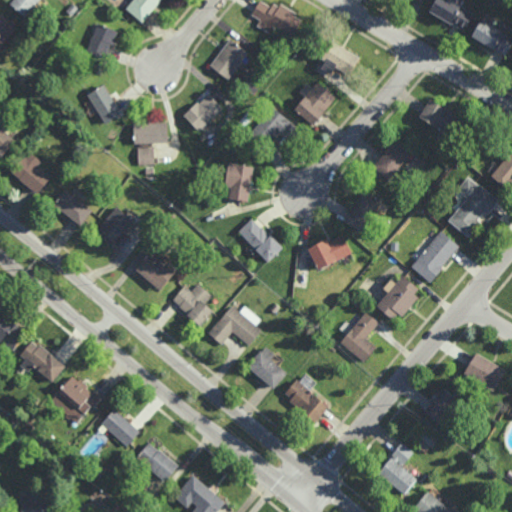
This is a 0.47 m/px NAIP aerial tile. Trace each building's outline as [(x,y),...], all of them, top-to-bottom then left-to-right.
[(38,0),(26,15),(10,2),(11,0),(38,0)] [(161,0),(143,22),(126,8),(132,0),(161,0)] [(261,0),(272,7),(275,3),(280,7),(282,4),(297,13),(296,16),(302,20),(291,38),(274,28),(270,33),(258,25),(261,20),(252,15),(261,0)] [(465,0),(462,5),(475,13),(465,29),(432,9),(437,0),(465,0)] [(73,14),(67,10),(72,3),(78,7),(73,14)] [(0,45),(0,15),(2,13),(17,26),(0,45)] [(511,44),(506,54),(495,48),(496,47),(474,34),(484,17),(506,31),(511,35),(511,44)] [(112,44),(110,43),(104,57),(87,50),(98,22),(118,30),(112,44)] [(229,79),(211,65),(231,38),(250,52),(229,79)] [(352,75),(337,67),(335,72),(327,68),(330,63),(321,57),(332,39),(362,57),(352,75)] [(337,97),(325,111),(327,112),(316,125),(296,109),(306,97),(300,92),(307,83),(313,88),(318,82),(337,97)] [(105,123),(87,94),(104,83),(122,113),(105,123)] [(224,108),(200,131),(185,114),(199,101),(200,103),(210,93),(224,108)] [(457,138),(435,125),(436,125),(421,116),(431,98),(460,116),(459,118),(466,123),(457,138)] [(291,142),(280,133),(276,139),(274,137),(266,147),(251,134),(273,107),(301,130),(291,142)] [(0,117),(3,120),(0,123),(0,125),(16,139),(0,159),(0,117)] [(157,122),(168,122),(168,142),(134,143),(134,123),(145,123),(145,120),(157,120),(157,122)] [(390,180),(374,166),(396,140),(412,154),(390,180)] [(140,164),(140,148),(156,148),(156,164),(140,164)] [(42,161),(38,165),(51,176),(37,193),(20,178),(11,170),(25,154),(27,156),(31,151),(42,161)] [(511,183),(508,188),(492,175),(511,151),(511,183)] [(460,168),(456,164),(461,158),(466,162),(460,168)] [(249,201),(229,198),(231,187),(225,186),(229,162),(237,164),(254,167),(249,201)] [(479,185),(480,184),(500,200),(489,214),(485,212),(479,220),(482,222),(470,237),(449,221),(468,197),(459,189),(469,177),(479,185)] [(134,188),(130,185),(135,178),(139,181),(134,188)] [(81,225),(54,204),(66,188),(93,210),(81,225)] [(366,232),(347,222),(364,190),(383,200),(366,232)] [(126,213),(128,211),(133,216),(131,217),(134,220),(113,245),(96,231),(117,206),(126,213)] [(271,236),(272,235),(285,248),(270,262),(239,231),(252,218),(261,227),(262,226),(271,236)] [(432,283),(413,266),(442,231),(460,246),(442,267),(444,269),(432,283)] [(383,243),(377,238),(380,234),(387,240),(383,243)] [(339,260),(334,263),(334,264),(326,268),(325,267),(320,270),(309,249),(329,239),(330,241),(343,235),(353,253),(339,260)] [(161,290),(137,269),(152,251),(177,272),(161,290)] [(404,317),(400,314),(394,320),(378,306),(403,275),(421,289),(416,295),(420,298),(404,317)] [(213,295),(206,303),(214,310),(201,325),(188,314),(189,313),(181,305),(174,298),(186,285),(193,290),(199,283),(213,295)] [(275,312),(271,309),(275,303),(280,307),(275,312)] [(241,310),(245,305),(262,318),(257,325),(263,329),(250,345),(233,331),(223,343),(210,332),(233,304),(241,310)] [(0,311),(15,323),(15,322),(27,332),(12,350),(2,341),(1,343),(0,342),(0,311)] [(365,362),(341,343),(367,312),(380,322),(367,339),(377,347),(365,362)] [(38,346),(40,344),(54,355),(53,355),(66,366),(53,382),(34,366),(29,372),(20,365),(25,359),(20,354),(32,340),(38,346)] [(276,354),(272,360),(288,373),(274,389),(247,366),(261,350),(263,351),(267,346),(276,354)] [(496,392),(466,374),(478,353),(508,371),(496,392)] [(92,392),(95,389),(103,397),(93,408),(92,406),(77,423),(71,418),(70,419),(66,416),(67,414),(52,400),(75,374),(89,386),(87,387),(92,392)] [(318,383),(311,391),(329,407),(316,423),(291,401),(293,399),(286,393),(297,379),(300,382),(307,374),(318,383)] [(441,425),(425,412),(445,389),(460,401),(441,425)] [(128,446),(102,423),(116,407),(142,431),(128,446)] [(32,429),(25,424),(30,419),(36,424),(32,429)] [(32,441),(25,436),(29,430),(36,435),(32,441)] [(159,450),(161,448),(180,465),(167,481),(149,465),(148,467),(137,458),(151,442),(159,450)] [(404,466),(399,462),(398,463),(419,481),(406,497),(380,475),(395,458),(392,456),(403,443),(415,453),(404,466)] [(492,477),(487,473),(489,469),(495,473),(492,477)] [(217,511),(194,511),(199,507),(194,502),(189,508),(179,500),(180,499),(176,496),(182,490),(181,489),(194,473),(227,501),(217,511)] [(48,494),(50,494),(53,511),(21,511),(19,499),(28,498),(26,489),(47,486),(48,494)] [(418,511),(415,509),(429,492),(452,511),(418,511)]
